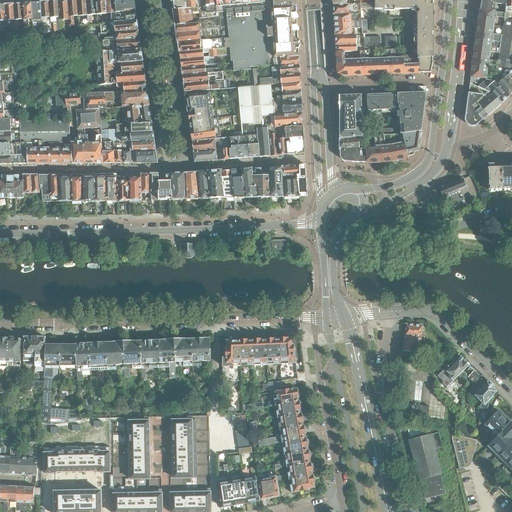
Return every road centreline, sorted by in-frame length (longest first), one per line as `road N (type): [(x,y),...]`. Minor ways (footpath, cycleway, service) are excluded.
road 1 (residential): [(0,321),(327,318)]
road 2 (unknown): [(308,227),(0,235)]
road 3 (residential): [(407,511),(380,396),(389,311)]
road 4 (tertiary): [(391,511),(343,315)]
road 5 (residential): [(138,0),(166,168)]
road 6 (residential): [(186,167),(162,0)]
road 7 (residential): [(0,169),(166,168)]
road 8 (tertiary): [(333,355),(364,511)]
road 9 (residential): [(333,355),(321,383),(344,503)]
road 10 (residential): [(511,382),(442,315),(389,311)]
road 11 (tertiary): [(448,143),(463,0)]
road 12 (residential): [(511,211),(441,227),(416,187)]
